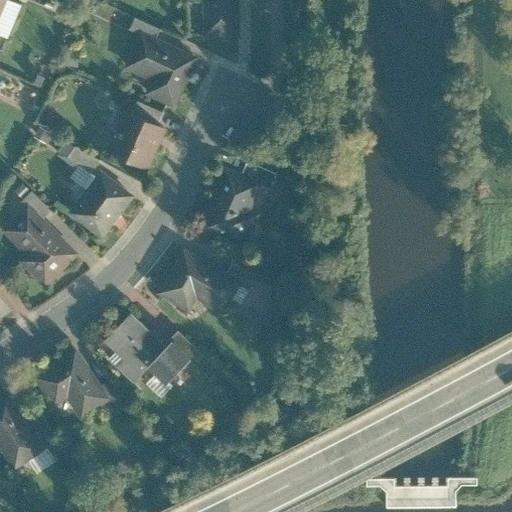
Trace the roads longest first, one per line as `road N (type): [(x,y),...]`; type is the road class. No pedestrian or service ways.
road 1 (residential): [(0,357),(130,260),(167,211),(225,90)]
road 2 (primary): [(231,511),(511,365)]
